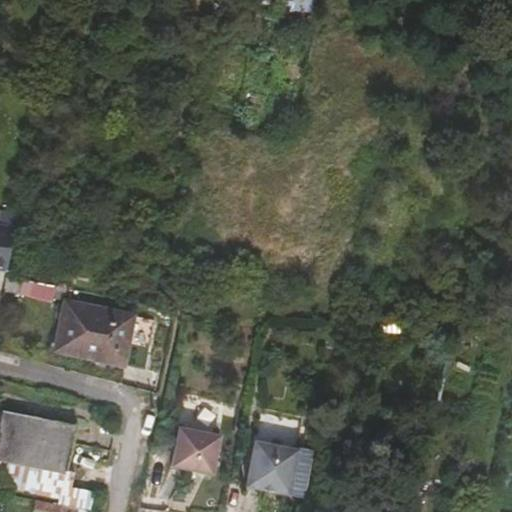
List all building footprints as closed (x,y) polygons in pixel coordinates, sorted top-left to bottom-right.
[(318,11),(318,0),(292,0),(292,9),(318,11)] [(0,271),(9,273),(10,269),(16,230),(0,227),(0,271)] [(3,292),(22,295),(24,281),(5,277),(3,292)] [(142,301),(159,304),(162,284),(146,281),(142,301)] [(51,299),(64,301),(66,290),(54,288),(51,299)] [(143,371),(154,322),(62,302),(53,340),(95,350),(93,360),(143,371)] [(51,351),(93,360),(95,350),(53,340),(51,351)] [(0,455),(65,471),(76,425),(3,408),(0,421),(0,455)] [(216,465),(224,426),(183,418),(175,456),(216,465)] [(281,483),(290,438),(260,432),(251,477),(281,483)] [(302,440),(290,438),(281,483),(293,486),(302,440)] [(52,511),(73,511),(75,504),(43,498),(40,510),(52,511)] [(484,511),(487,501),(479,499),(476,511),(484,511)]
